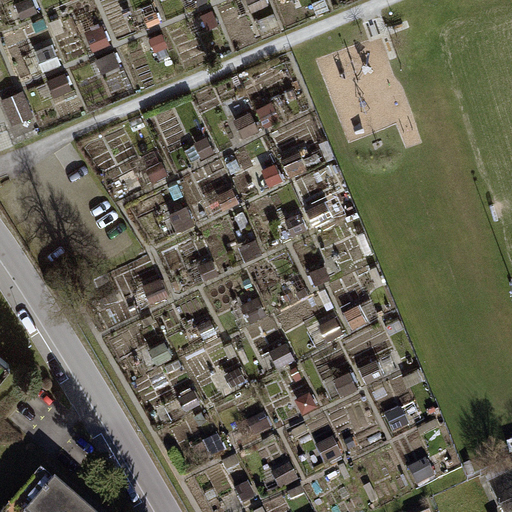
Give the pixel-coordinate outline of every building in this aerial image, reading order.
[(32,0),(26,0),(21,2),(26,15),(36,11),(32,0)] [(217,23),(212,12),(203,15),(208,27),(217,23)] [(159,21),(155,13),(146,17),(149,25),(159,21)] [(108,42),(102,26),(90,31),(96,47),(108,42)] [(118,64),(113,53),(105,56),(111,68),(118,64)] [(70,88),(65,75),(51,80),(57,94),(70,88)] [(11,118),(30,110),(22,92),(3,100),(11,118)] [(279,119),(271,103),(258,110),(267,125),(279,119)] [(258,128),(250,112),(236,120),(244,135),(258,128)] [(214,151),(207,137),(197,142),(204,156),(214,151)] [(296,154),(284,160),(291,174),(303,169),(296,154)] [(166,174),(161,162),(151,167),(155,178),(166,174)] [(266,169),(273,183),(283,178),(276,164),(266,169)] [(220,195),(226,206),(238,201),(232,189),(220,195)] [(186,208),(174,213),(181,229),(193,224),(186,208)] [(304,228),(298,215),(288,219),(294,233),(304,228)] [(249,257),(261,252),(256,240),(243,245),(249,257)] [(217,273),(212,263),(208,265),(213,275),(217,273)] [(328,278),(322,267),(310,272),(316,284),(328,278)] [(167,295),(160,279),(147,285),(154,301),(167,295)] [(361,302),(346,309),(354,324),(368,316),(361,302)] [(204,336),(216,330),(210,319),(198,325),(204,336)] [(170,354),(164,343),(153,350),(159,361),(170,354)] [(0,358),(0,375),(8,365),(0,358)] [(381,375),(374,361),(360,368),(367,382),(381,375)] [(243,381),(236,369),(228,373),(235,385),(243,381)] [(357,387),(349,372),(337,378),(345,394),(357,387)] [(199,403),(193,391),(179,398),(185,410),(199,403)] [(250,421),(257,435),(271,428),(264,415),(250,421)] [(218,437),(206,443),(214,457),(225,451),(218,437)] [(341,456),(332,440),(320,447),(328,463),(341,456)] [(286,485),(295,480),(289,467),(279,472),(286,485)] [(511,511),(511,468),(486,481),(501,511),(511,511)] [(89,511),(41,473),(8,511),(89,511)] [(243,503),(254,498),(247,485),(237,490),(243,503)]
